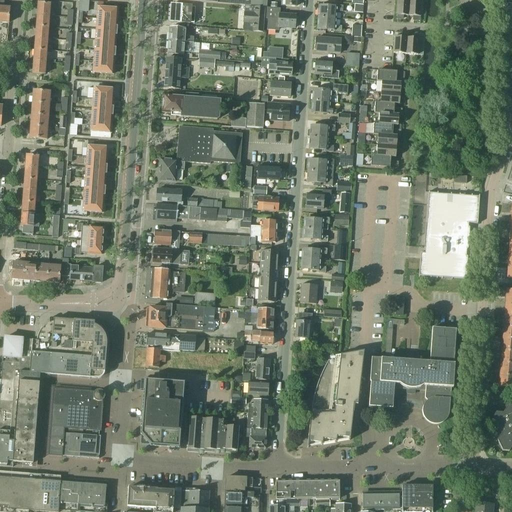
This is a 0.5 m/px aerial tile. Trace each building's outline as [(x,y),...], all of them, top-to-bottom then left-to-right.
[(0,0),(0,22),(8,23),(9,8),(3,8),(3,0),(0,0)] [(401,16),(408,16),(408,0),(396,0),(395,20),(400,20),(401,16)] [(410,0),(408,0),(408,16),(415,17),(415,21),(420,22),(421,1),(410,0)] [(37,4),(36,16),(49,17),(50,5),(37,4)] [(171,5),(170,22),(190,24),(190,18),(191,13),(191,7),(171,5)] [(319,6),(318,18),(335,19),(335,12),(342,12),(342,6),(336,5),(335,7),(319,6)] [(354,13),(362,14),(363,6),(355,5),(354,13)] [(244,13),(243,23),(253,24),(253,32),(263,33),(264,15),(264,8),(247,7),(246,13),(244,13)] [(97,8),(96,19),(117,20),(118,9),(97,8)] [(278,31),(278,27),(294,28),(294,15),(279,14),(279,9),(266,8),(265,20),(267,20),(266,31),(278,31)] [(36,16),(35,28),(48,29),(49,17),(36,16)] [(334,26),(335,19),(318,18),(317,29),(334,30),(334,32),(340,32),(341,26),(334,26)] [(96,19),(96,30),(116,31),(117,20),(96,19)] [(35,28),(35,39),(47,40),(48,29),(35,28)] [(169,28),(168,41),(193,43),(193,38),(184,37),(185,29),(169,28)] [(349,37),(360,37),(361,29),(355,29),(354,33),(349,32),(349,37)] [(96,30),(95,41),(115,42),(116,31),(96,30)] [(393,54),(405,55),(406,39),(399,38),(399,33),(394,33),(393,54)] [(406,39),(405,55),(422,56),(424,35),(414,34),(413,39),(406,39)] [(340,39),(317,38),(316,52),(329,53),(329,52),(332,52),(332,53),(339,54),(340,39)] [(35,39),(34,51),(46,52),(47,40),(35,39)] [(95,41),(94,52),(114,53),(115,42),(95,41)] [(183,55),(183,53),(192,53),(193,43),(168,41),(167,54),(183,55)] [(34,51),(33,62),(45,63),(46,52),(34,51)] [(198,51),(198,59),(199,59),(214,60),(219,61),(220,53),(198,51)] [(94,52),(93,62),(113,64),(114,53),(94,52)] [(166,59),(165,72),(188,74),(189,68),(181,68),(181,60),(166,59)] [(263,59),(262,68),(266,69),(268,69),(268,71),(271,74),(291,76),(291,64),(274,63),(274,59),(263,59)] [(44,74),(45,63),(33,62),(32,73),(44,74)] [(93,62),(92,73),(113,75),(113,64),(93,62)] [(315,62),(314,74),(321,75),(321,79),(338,80),(338,78),(338,72),(331,71),(332,63),(315,62)] [(377,71),(376,82),(381,82),(395,83),(396,79),(404,79),(404,73),(390,72),(379,71),(377,71)] [(188,79),(188,74),(165,72),(164,88),(179,89),(180,78),(188,79)] [(290,84),(270,82),(269,96),(289,98),(290,84)] [(381,82),(380,93),(400,94),(400,83),(395,83),(381,82)] [(313,90),(312,102),(330,103),(336,103),(336,94),(347,95),(348,86),(333,85),(333,91),(313,90)] [(93,87),(92,99),(113,100),(113,89),(93,87)] [(33,91),(32,103),(49,104),(50,93),(33,91)] [(380,93),(380,103),(394,104),(394,105),(399,105),(400,94),(380,93)] [(164,96),(163,112),(181,114),(181,117),(217,120),(219,118),(220,107),(220,96),(186,94),(185,98),(164,96)] [(92,99),(92,110),(112,111),(113,100),(92,99)] [(329,109),(330,103),(312,102),(312,113),(335,115),(335,110),(329,109)] [(32,103),(31,115),(48,116),(49,104),(32,103)] [(375,103),(374,114),(379,114),(398,115),(398,116),(401,116),(402,110),(394,109),(394,105),(394,104),(380,103),(375,103)] [(247,104),(246,128),(262,129),(263,105),(247,104)] [(266,115),(271,116),(271,121),(287,122),(289,105),(267,104),(266,115)] [(92,110),(91,121),(111,122),(112,111),(92,110)] [(338,114),(337,123),(349,123),(350,115),(338,114)] [(378,124),(397,126),(398,116),(398,115),(379,114),(378,124)] [(31,115),(30,127),(47,128),(48,116),(31,115)] [(231,121),(231,126),(231,128),(245,129),(246,120),(245,120),(245,119),(234,119),(231,121)] [(91,121),(90,132),(110,134),(111,122),(91,121)] [(373,124),(372,135),(377,135),(392,136),(392,132),(400,132),(400,126),(397,126),(378,124),(373,124)] [(311,126),(310,137),(327,139),(328,131),(334,132),(335,126),(327,125),(327,127),(311,126)] [(46,140),(47,128),(30,127),(29,139),(46,140)] [(157,175),(157,177),(159,179),(159,181),(175,182),(176,171),(184,172),(184,163),(210,165),(210,162),(239,165),(241,134),(212,132),(213,130),(179,127),(176,162),(160,161),(160,162),(158,163),(158,166),(160,167),(159,174),(157,175)] [(377,135),(377,146),(396,147),(397,136),(392,136),(377,135)] [(327,145),(327,139),(310,137),(309,148),(326,150),(326,151),(333,152),(333,146),(327,145)] [(87,146),(86,158),(107,159),(107,148),(87,146)] [(377,146),(376,156),(390,157),(390,158),(395,158),(396,147),(377,146)] [(26,156),(25,168),(37,169),(38,157),(26,156)] [(371,156),(370,167),(397,169),(398,163),(390,162),(390,158),(390,157),(376,156),(371,156)] [(340,157),(340,166),(351,167),(352,167),(353,158),(352,157),(340,157)] [(86,158),(85,169),(106,170),(107,159),(86,158)] [(308,160),(307,171),(328,172),(328,165),(334,165),(334,160),(327,159),(327,161),(321,161),(321,158),(317,158),(317,161),(308,160)] [(257,167),(256,180),(263,180),(278,181),(279,168),(261,167),(257,167)] [(25,168),(24,179),(36,180),(37,169),(25,168)] [(85,169),(84,179),(105,181),(106,170),(85,169)] [(327,179),(328,172),(307,171),(307,182),(315,182),(315,185),(319,186),(319,183),(325,183),(325,185),(333,186),(333,180),(327,179)] [(24,179),(23,191),(35,192),(36,180),(24,179)] [(84,179),(84,190),(104,191),(105,181),(84,179)] [(336,192),(350,193),(351,183),(337,182),(336,192)] [(265,195),(266,188),(254,187),(253,194),(265,195)] [(84,190),(83,201),(104,202),(104,192),(104,191),(84,190)] [(157,190),(156,201),(177,203),(177,206),(182,206),(183,200),(180,200),(181,192),(158,190),(157,190)] [(23,191),(22,202),(35,203),(35,192),(23,191)] [(305,201),(304,205),(306,205),(306,208),(322,209),(323,201),(330,202),(330,198),(330,191),(322,191),(322,195),(306,194),(306,201),(305,201)] [(420,254),(419,277),(466,280),(468,257),(466,257),(468,224),(477,224),(479,197),(428,194),(426,220),(427,220),(426,230),(425,247),(425,254),(421,254),(420,254)] [(258,211),(277,212),(277,207),(279,207),(279,202),(278,202),(278,200),(263,199),(263,197),(258,197),(253,196),(253,203),(252,203),(251,211),(258,211)] [(157,205),(156,218),(188,220),(199,221),(210,222),(226,223),(227,219),(243,220),(242,222),(238,222),(238,228),(250,229),(250,223),(251,222),(252,212),(244,212),(221,210),(221,203),(216,202),(216,201),(197,200),(187,199),(186,207),(189,207),(196,207),(196,208),(189,208),(157,205)] [(83,201),(82,212),(103,214),(104,202),(83,201)] [(22,202),(21,214),(34,215),(35,203),(22,202)] [(21,214),(21,226),(22,226),(22,234),(33,235),(33,227),(38,228),(39,216),(38,216),(34,215),(21,214)] [(334,227),(348,227),(349,216),(334,215),(334,227)] [(304,220),(304,229),(322,230),(323,224),(328,225),(328,224),(329,219),(322,219),(321,219),(315,219),(315,220),(304,220)] [(251,227),(250,231),(276,233),(276,222),(273,222),(265,222),(262,222),(261,227),(256,227),(251,227)] [(76,224),(76,231),(81,231),(80,241),(102,242),(103,228),(82,227),(82,225),(76,224)] [(304,229),(303,239),(314,239),(314,240),(321,241),(321,243),(327,243),(328,238),(322,237),(322,230),(304,229)] [(152,239),(152,242),(154,243),(154,245),(170,247),(171,240),(179,241),(179,234),(179,233),(175,233),(155,231),(154,238),(152,239)] [(202,235),(201,245),(249,248),(249,246),(254,246),(255,237),(261,237),(261,243),(275,243),(276,233),(250,231),(250,238),(202,235)] [(188,239),(188,244),(190,244),(201,245),(202,235),(190,234),(188,234),(188,239)] [(336,239),(335,246),(337,246),(346,247),(346,240),(336,239)] [(75,249),(74,256),(80,256),(80,254),(101,256),(102,242),(80,241),(80,249),(75,249)] [(332,261),(346,262),(346,248),(333,247),(332,261)] [(152,251),(151,256),(153,257),(153,263),(170,265),(180,265),(181,252),(175,251),(154,249),(153,251),(152,251)] [(302,250),(302,260),(320,261),(320,255),(327,256),(327,250),(320,249),(320,251),(313,250),(313,251),(302,250)] [(260,251),(260,264),(276,265),(277,257),(276,257),(276,252),(260,251)] [(239,258),(238,266),(246,266),(246,258),(239,258)] [(62,260),(61,276),(69,277),(69,280),(92,281),(92,283),(100,283),(101,268),(93,267),(93,268),(70,266),(70,265),(68,265),(68,260),(62,260)] [(302,260),(301,269),(312,270),(312,271),(319,272),(319,273),(325,273),(326,268),(319,268),(320,267),(320,261),(302,260)] [(11,280),(23,281),(24,264),(12,263),(11,280)] [(24,264),(23,281),(35,282),(36,265),(24,264)] [(260,264),(259,277),(275,278),(275,271),(276,271),(276,265),(260,264)] [(337,274),(345,275),(345,264),(338,264),(337,274)] [(36,265),(35,282),(46,283),(48,266),(36,265)] [(48,266),(46,283),(58,284),(60,267),(48,266)] [(150,272),(150,282),(151,282),(184,285),(184,273),(169,272),(169,271),(152,270),(152,272),(150,272)] [(259,277),(258,289),(275,290),(275,284),(275,278),(259,277)] [(149,288),(149,297),(150,297),(150,298),(168,300),(168,295),(173,295),(173,292),(183,293),(184,285),(151,282),(151,288),(149,288)] [(342,284),(331,283),(330,292),(341,293),(342,284)] [(301,285),(299,304),(316,305),(317,286),(301,285)] [(275,290),(258,289),(258,302),(274,303),(274,299),(275,299),(275,290)] [(195,294),(194,305),(214,307),(215,295),(195,294)] [(150,308),(148,328),(213,334),(215,310),(166,306),(166,310),(150,308)] [(244,313),(244,319),(273,320),(273,310),(258,309),(258,314),(244,313)] [(296,321),(296,330),(298,330),(297,338),(309,339),(311,315),(299,314),(299,321),(296,321)] [(511,315),(504,314),(503,327),(511,327),(511,315)] [(52,334),(49,375),(69,376),(72,335),(73,321),(53,319),(53,322),(52,334)] [(250,324),(251,324),(257,325),(257,329),(272,330),(273,320),(244,319),(244,324),(250,324)] [(73,321),(72,335),(69,376),(80,377),(80,378),(89,379),(89,378),(95,378),(96,379),(98,379),(99,378),(100,378),(101,377),(102,376),(103,375),(103,374),(104,372),(106,344),(106,341),(105,337),(103,334),(101,331),(99,329),(96,327),(93,325),(93,322),(73,321)] [(32,340),(29,373),(40,374),(49,375),(52,334),(53,322),(52,322),(50,323),(48,323),(47,324),(45,325),(44,326),(42,327),(41,328),(40,330),(39,331),(38,333),(37,334),(37,336),(36,338),(36,340),(32,340)] [(511,327),(503,327),(502,339),(511,339),(511,327)] [(393,409),(394,389),(405,390),(407,390),(406,392),(415,393),(415,391),(425,391),(425,398),(427,401),(426,402),(425,403),(423,406),(423,407),(423,408),(423,409),(422,410),(422,411),(422,412),(422,413),(423,414),(423,415),(423,416),(424,417),(424,418),(425,419),(427,420),(428,421),(429,422),(430,423),(431,423),(433,424),(434,424),(436,425),(437,425),(438,425),(440,424),(441,424),(442,423),(443,423),(444,422),(445,421),(446,420),(447,419),(448,417),(448,416),(449,415),(449,414),(449,413),(450,412),(451,388),(453,389),(455,365),(453,364),(453,361),(454,361),(456,330),(432,328),(430,363),(415,362),(415,359),(411,359),(411,361),(407,361),(371,358),(370,383),(371,383),(371,387),(370,386),(369,407),(393,409)] [(272,333),(244,332),(244,340),(259,341),(259,345),(271,345),(272,333)] [(148,334),(147,347),(160,348),(160,350),(160,351),(180,352),(180,351),(194,352),(195,337),(169,335),(148,334)] [(233,356),(240,356),(242,356),(244,341),(243,341),(243,340),(244,335),(231,334),(231,340),(234,341),(233,356)] [(4,338),(2,363),(10,363),(9,367),(19,367),(19,372),(29,373),(32,340),(31,340),(4,338)] [(511,339),(502,339),(501,351),(511,352),(511,339)] [(243,359),(253,359),(253,347),(244,347),(243,359)] [(147,349),(145,367),(159,368),(159,362),(165,363),(165,357),(160,356),(160,351),(160,350),(147,349)] [(511,352),(501,351),(500,363),(511,364),(511,352)] [(307,446),(307,448),(308,448),(308,447),(320,445),(322,446),(322,445),(334,442),(334,443),(336,443),(336,442),(348,440),(349,441),(351,431),(352,416),(354,405),(360,353),(360,352),(357,353),(347,354),(345,355),(334,357),(334,358),(334,362),(329,361),(328,360),(325,366),(323,371),(320,377),(318,383),(316,388),(314,394),(314,397),(313,401),(311,410),(307,446)] [(257,365),(256,380),(269,380),(269,360),(257,359),(257,365)] [(2,363),(1,380),(18,381),(18,393),(38,394),(40,374),(29,373),(19,372),(19,367),(9,367),(10,363),(2,363)] [(511,364),(500,363),(499,376),(511,376),(511,364)] [(511,376),(499,376),(498,388),(511,389),(511,376)] [(0,380),(0,401),(8,402),(37,404),(38,394),(18,393),(18,381),(1,380),(0,380)] [(141,423),(140,435),(141,436),(150,446),(168,448),(170,448),(179,449),(180,439),(180,437),(182,417),(184,383),(170,382),(169,382),(156,381),(155,381),(144,380),(144,386),(143,395),(142,412),(141,423)] [(248,395),(252,395),(267,396),(268,384),(248,382),(248,395)] [(53,389),(52,402),(80,404),(90,405),(102,406),(102,405),(102,401),(102,400),(103,400),(103,399),(103,398),(104,397),(103,396),(103,395),(103,394),(102,394),(102,393),(101,393),(101,392),(100,392),(99,392),(98,391),(97,392),(96,392),(95,392),(95,393),(91,392),(53,389)] [(248,405),(247,413),(267,414),(267,401),(253,400),(253,405),(248,405)] [(0,401),(0,416),(36,419),(37,404),(8,402),(0,401)] [(52,402),(48,456),(61,457),(98,460),(98,455),(100,436),(63,434),(63,429),(100,431),(102,406),(90,405),(52,402)] [(511,406),(508,406),(503,413),(501,414),(496,413),(493,418),(501,435),(497,440),(502,451),(509,452),(511,447),(511,406)] [(243,421),(243,429),(250,429),(266,430),(267,414),(247,413),(247,421),(243,421)] [(0,416),(0,430),(8,432),(35,434),(36,419),(0,416)] [(188,439),(187,449),(187,450),(188,450),(190,451),(196,451),(198,450),(213,451),(214,450),(220,451),(220,449),(225,450),(227,451),(234,452),(236,451),(237,451),(237,446),(237,441),(238,428),(234,427),(228,427),(227,427),(227,421),(222,421),(189,418),(188,439)] [(243,429),(242,437),(248,438),(248,448),(265,449),(266,431),(266,430),(250,429),(243,429)] [(0,466),(12,468),(12,462),(25,463),(25,464),(33,465),(34,457),(33,457),(35,434),(8,432),(0,430),(0,466)] [(0,511),(25,511),(26,511),(39,511),(39,509),(41,477),(60,479),(60,476),(0,471),(0,511)] [(39,509),(39,511),(43,511),(57,511),(58,510),(70,511),(69,511),(106,511),(107,500),(105,499),(106,486),(60,482),(60,479),(41,477),(39,509)] [(225,478),(225,492),(251,493),(251,488),(252,488),(252,479),(225,478)] [(275,481),(275,500),(339,500),(339,480),(275,481)] [(401,495),(401,511),(431,511),(432,487),(426,487),(402,486),(401,495)] [(207,511),(209,492),(182,491),(182,493),(173,492),(173,491),(157,490),(149,489),(149,488),(137,488),(128,488),(127,507),(136,508),(147,509),(147,508),(153,509),(153,511),(207,511)] [(225,492),(224,506),(258,508),(259,500),(254,500),(254,493),(251,493),(225,492)] [(362,495),(362,511),(364,511),(401,511),(401,495),(362,495)] [(269,511),(288,511),(289,507),(299,507),(299,501),(283,501),(283,507),(270,507),(269,511)] [(476,503),(475,511),(490,511),(491,505),(476,503)]
